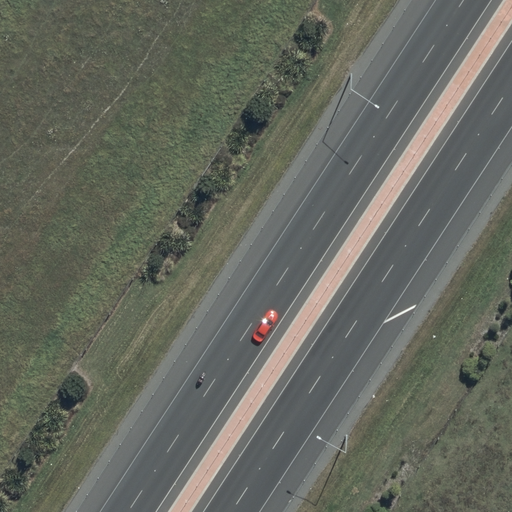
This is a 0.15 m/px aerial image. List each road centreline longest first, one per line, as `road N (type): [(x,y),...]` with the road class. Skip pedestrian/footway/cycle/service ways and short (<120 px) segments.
road 1 (motorway): [(127,511),(464,0)]
road 2 (motorway): [(511,82),(230,511)]
